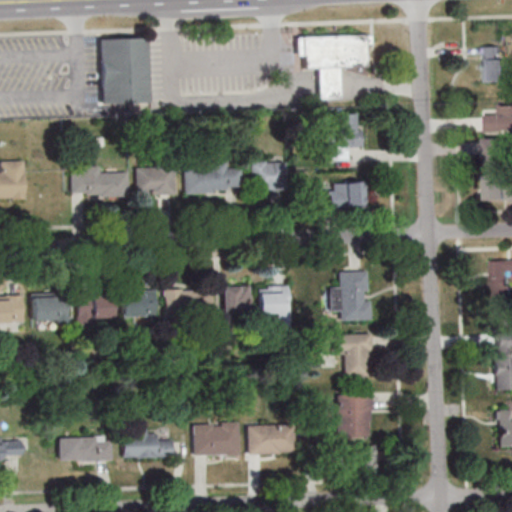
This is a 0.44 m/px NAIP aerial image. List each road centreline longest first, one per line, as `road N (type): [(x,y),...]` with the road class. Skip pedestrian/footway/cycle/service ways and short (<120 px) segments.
road 1 (residential): [(442,511),(422,0)]
road 2 (residential): [(511,230),(0,248)]
road 3 (residential): [(511,494),(0,511)]
